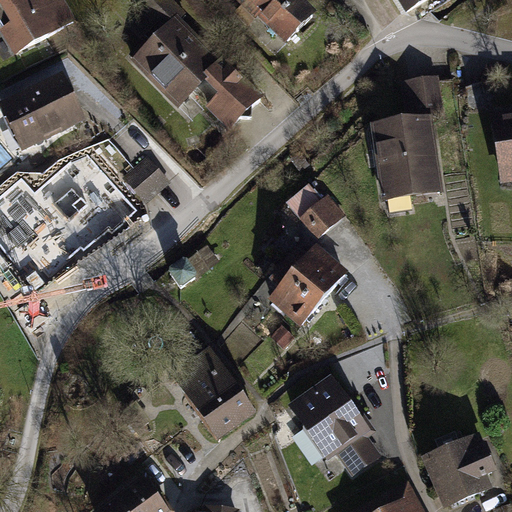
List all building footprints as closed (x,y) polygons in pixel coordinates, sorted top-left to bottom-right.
[(44,40),(73,23),(60,0),(12,0),(0,7),(0,25),(16,54),(44,40)] [(146,0),(168,24),(133,58),(166,92),(173,85),(186,98),(210,72),(218,79),(222,94),(209,106),(230,128),(239,121),(252,121),(252,109),(261,101),(221,62),(217,65),(204,52),(199,57),(192,51),(198,46),(182,30),(178,34),(172,27),(185,14),(171,0),(146,0)] [(249,3),(288,42),(313,17),(295,0),(241,0),(247,5),(249,3)] [(400,0),(408,11),(425,0),(400,0)] [(60,82),(5,108),(24,147),(79,121),(60,82)] [(440,118),(434,82),(410,86),(415,116),(427,114),(428,120),(440,118)] [(511,120),(495,123),(503,178),(511,176),(511,120)] [(388,201),(390,215),(412,212),(410,196),(439,192),(432,143),(424,144),(421,122),(375,129),(386,201),(388,201)] [(137,170),(156,192),(168,183),(148,160),(137,170)] [(125,180),(145,202),(156,192),(137,170),(125,180)] [(304,218),(320,238),(329,230),(329,229),(342,218),(326,200),(304,218)] [(60,207),(24,238),(57,276),(93,245),(60,207)] [(20,253),(45,280),(53,274),(27,246),(20,253)] [(273,300),(287,313),(330,263),(316,251),(307,261),(297,253),(273,282),(282,290),(273,300)] [(287,313),(302,325),(345,276),(330,263),(287,313)] [(181,289),(195,279),(185,264),(170,275),(181,289)] [(272,338),(283,349),(293,338),(282,328),(272,338)] [(178,379),(220,437),(254,413),(213,354),(178,379)] [(365,431),(332,383),(294,410),(307,429),(300,434),(319,461),(332,453),(333,454),(337,451),(353,474),(378,457),(361,434),(365,431)] [(428,463),(447,507),(487,489),(482,477),(492,473),(478,441),(428,463)] [(107,511),(167,511),(154,494),(157,492),(149,481),(125,498),(122,494),(109,504),(112,509),(107,511)]
